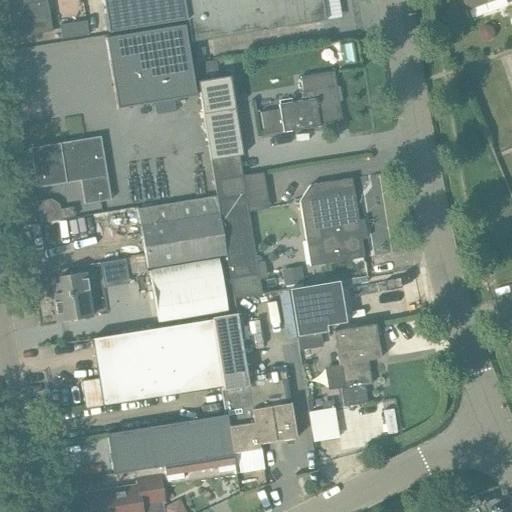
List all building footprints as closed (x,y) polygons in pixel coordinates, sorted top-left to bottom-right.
[(5,0),(12,38),(32,35),(48,32),(43,2),(47,1),(46,0),(5,0)] [(102,0),(108,32),(186,20),(182,0),(102,0)] [(184,0),(188,21),(191,42),(325,20),(321,0),(184,0)] [(494,0),(464,0),(468,9),(494,0)] [(88,35),(86,21),(59,25),(61,39),(88,35)] [(184,25),(105,38),(117,109),(195,96),(184,25)] [(341,121),(334,71),(301,76),(303,92),(312,91),(313,99),(279,104),(283,131),(316,126),(315,125),(341,121)] [(199,92),(202,109),(213,175),(245,169),(230,76),(198,82),(199,92)] [(10,106),(0,107),(0,109),(1,118),(12,116),(10,106)] [(50,145),(30,148),(36,183),(64,178),(65,183),(80,180),(83,204),(109,200),(106,176),(99,136),(50,145)] [(215,180),(225,250),(233,299),(261,294),(243,175),(215,180)] [(309,185),(299,201),(305,242),(320,240),(323,257),(363,251),(360,233),(365,232),(365,231),(360,231),(351,178),(309,185)] [(140,228),(146,267),(226,255),(225,250),(220,216),(217,196),(137,208),(140,228)] [(218,264),(148,275),(157,325),(226,314),(218,264)] [(301,270),(281,274),(284,286),(303,283),(301,270)] [(92,316),(85,273),(59,277),(61,294),(54,295),(58,322),(92,316)] [(289,289),(298,338),(328,333),(327,325),(346,322),(338,280),(289,289)] [(221,387),(226,415),(227,424),(232,453),(258,449),(258,444),(296,439),(294,419),(286,372),(249,379),(237,314),(210,319),(211,320),(210,321),(214,343),(216,343),(223,387),(221,387)] [(171,327),(181,393),(221,387),(223,387),(216,343),(214,343),(210,321),(171,327)] [(355,327),(332,331),(336,353),(337,353),(339,361),(339,365),(341,365),(345,388),(338,389),(341,407),(343,407),(363,403),(366,403),(363,385),(371,384),(367,360),(380,358),(378,346),(375,324),(355,327)] [(181,393),(171,327),(91,339),(97,378),(80,381),(84,409),(116,404),(181,393)] [(339,407),(312,410),(315,441),(342,438),(339,407)] [(232,453),(227,424),(226,415),(107,433),(109,445),(153,437),(158,467),(233,456),(232,453)] [(113,474),(158,467),(153,437),(109,445),(113,474)] [(158,467),(160,477),(162,487),(236,475),(233,456),(158,467)] [(162,487),(160,477),(134,481),(135,486),(86,494),(89,511),(141,511),(141,505),(164,501),(161,488),(162,487)] [(76,484),(62,486),(66,507),(80,504),(76,484)] [(186,511),(180,499),(163,507),(165,511),(186,511)]
